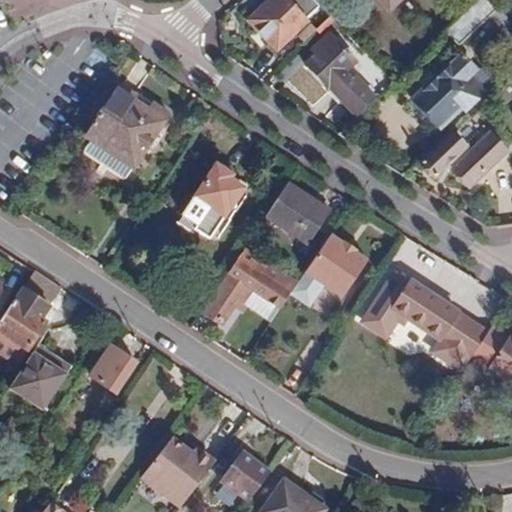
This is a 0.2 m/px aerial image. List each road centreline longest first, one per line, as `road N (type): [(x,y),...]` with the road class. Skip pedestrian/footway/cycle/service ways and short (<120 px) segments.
road 1 (residential): [(0,228),(374,464),(474,478),(511,471)]
road 2 (residential): [(507,268),(166,43)]
road 3 (residential): [(166,43),(102,12),(24,33),(0,52)]
